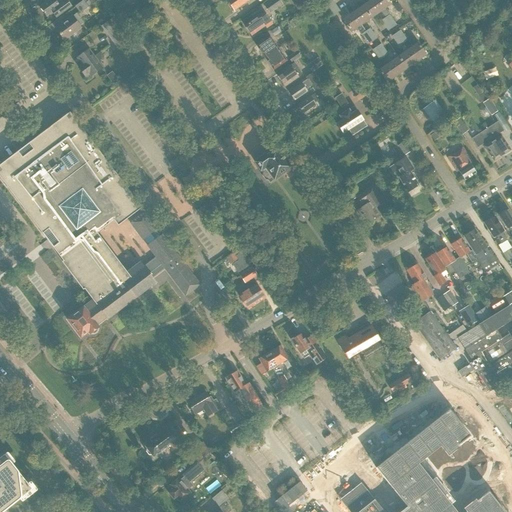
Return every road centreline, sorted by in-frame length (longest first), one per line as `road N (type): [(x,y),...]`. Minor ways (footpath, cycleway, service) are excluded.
road 1 (residential): [(11,0),(201,262),(227,344)]
road 2 (residential): [(378,257),(198,0)]
road 3 (residential): [(467,205),(401,102),(437,59),(403,0)]
road 4 (residential): [(69,432),(227,344)]
road 5 (residential): [(227,344),(378,257)]
